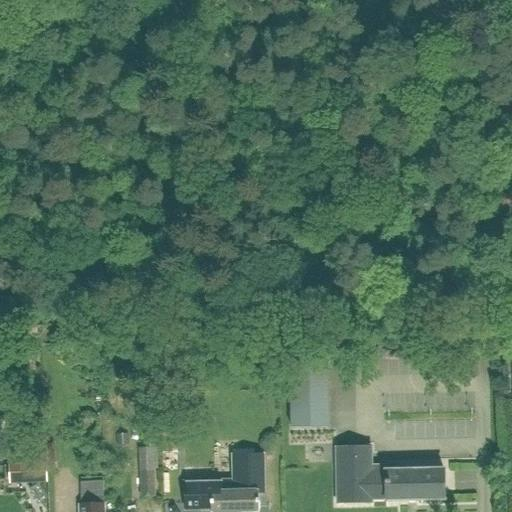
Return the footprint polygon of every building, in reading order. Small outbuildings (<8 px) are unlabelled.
[(158,469),(157,448),(156,404),(139,404),(140,448),(138,448),(140,498),(156,497),(155,469),(158,469)] [(170,458),(185,458),(184,429),(169,430),(170,458)] [(386,470),(386,472),(371,472),(371,447),(336,447),(337,504),(372,503),(372,500),(386,500),(386,502),(443,502),(443,469),(386,470)] [(8,465),(9,484),(47,482),(46,463),(8,465)] [(258,511),(258,491),(265,491),(264,468),(232,469),(233,481),(186,482),(187,505),(211,505),(211,511),(258,511)] [(103,511),(103,505),(103,482),(80,482),(80,504),(77,504),(77,511),(103,511)]
